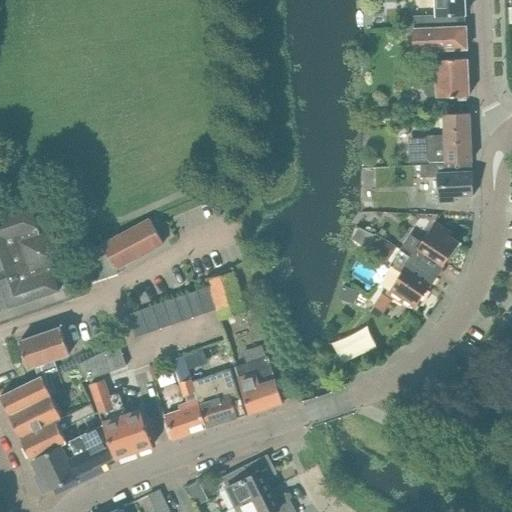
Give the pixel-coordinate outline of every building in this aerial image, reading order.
[(414,15),(414,29),(466,27),(464,0),(432,0),(432,1),(436,3),(436,15),(414,15)] [(412,51),(435,50),(467,48),(466,27),(414,29),(411,30),(412,51)] [(437,97),(449,97),(469,96),(467,48),(435,50),(436,75),(430,76),(427,78),(424,83),(427,94),(431,97),(437,97)] [(446,162),(472,161),(470,113),(444,114),(445,137),(427,137),(427,162),(446,161),(446,162)] [(446,164),(413,165),(413,179),(422,178),(424,180),(428,181),(428,186),(428,192),(424,192),(424,202),(439,201),(457,201),(456,197),(473,196),(474,196),(472,161),(446,162),(446,164)] [(40,235),(30,208),(0,218),(0,285),(8,308),(59,291),(50,264),(59,260),(49,232),(40,235)] [(114,269),(117,267),(162,244),(149,220),(103,244),(101,244),(114,269)] [(459,244),(448,236),(450,233),(435,223),(422,243),(411,236),(401,251),(438,275),(459,244)] [(114,269),(101,244),(76,253),(79,263),(86,285),(119,273),(117,267),(114,269)] [(427,291),(438,275),(401,251),(391,265),(402,272),(401,273),(427,291)] [(219,319),(247,311),(234,271),(207,280),(209,285),(219,319)] [(417,307),(427,291),(401,273),(399,276),(388,293),(403,303),(405,299),(417,307)] [(343,286),(339,298),(354,303),(358,291),(348,288),(350,285),(345,283),(344,287),(343,286)] [(209,287),(197,291),(205,314),(217,310),(209,287)] [(197,291),(186,295),(194,318),(205,314),(197,291)] [(186,295),(175,299),(183,322),(194,318),(186,295)] [(384,313),(392,301),(382,295),(374,307),(384,313)] [(175,299),(164,303),(172,326),(183,322),(175,299)] [(164,303),(153,307),(161,330),(172,326),(164,303)] [(153,307),(141,311),(149,334),(161,330),(153,307)] [(141,311),(130,315),(138,338),(149,334),(141,311)] [(39,378),(49,373),(57,370),(53,359),(70,353),(61,327),(19,341),(28,368),(34,366),(39,378)] [(370,334),(339,351),(345,362),(376,344),(370,334)] [(226,356),(240,353),(237,341),(223,345),(226,356)] [(101,352),(77,362),(86,378),(126,364),(119,344),(101,352)] [(191,373),(206,367),(199,349),(184,355),(191,373)] [(184,355),(174,359),(185,395),(186,395),(196,392),(192,381),(184,355)] [(249,414),(283,402),(275,379),(267,355),(236,366),(240,377),(237,378),(242,395),(249,414)] [(218,372),(216,367),(209,369),(211,375),(192,381),(196,392),(198,399),(207,427),(246,415),(230,368),(218,372)] [(49,373),(39,378),(1,396),(20,437),(56,420),(63,417),(51,392),(55,391),(49,373)] [(105,425),(115,458),(153,445),(141,409),(126,414),(119,393),(110,396),(104,379),(91,384),(105,425)] [(207,427),(198,399),(178,406),(180,411),(164,416),(172,439),(207,427)] [(93,404),(92,402),(81,408),(82,409),(63,418),(63,417),(56,420),(20,437),(31,459),(62,446),(68,442),(62,430),(97,414),(93,403),(93,404)] [(115,458),(105,425),(69,443),(68,442),(62,446),(31,459),(39,475),(44,472),(52,489),(115,458)] [(237,507),(271,490),(266,479),(277,473),(268,454),(222,477),(231,495),(237,507)] [(213,472),(200,477),(209,496),(221,490),(213,472)] [(167,511),(170,511),(160,490),(149,495),(156,511),(167,511)] [(275,498),(271,490),(237,507),(239,511),(296,511),(287,492),(275,498)]
